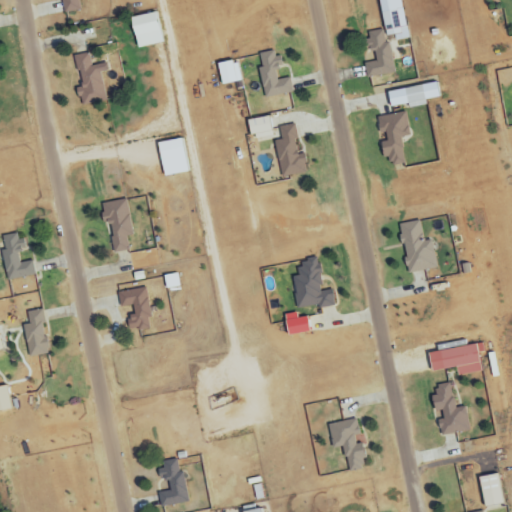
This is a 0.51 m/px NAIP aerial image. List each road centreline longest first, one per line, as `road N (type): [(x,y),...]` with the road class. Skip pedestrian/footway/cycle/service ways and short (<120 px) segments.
road 1 (residential): [(316,0),(420,511)]
road 2 (residential): [(122,511),(18,0)]
